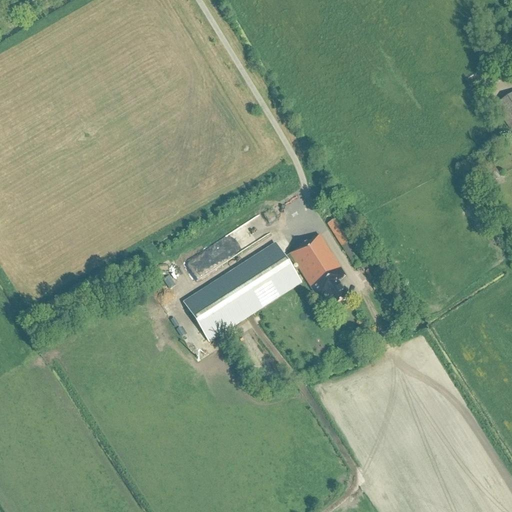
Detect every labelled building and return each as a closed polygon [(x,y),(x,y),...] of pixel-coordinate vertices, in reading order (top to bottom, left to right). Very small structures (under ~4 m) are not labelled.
[(483,72),(475,76),(479,85),(487,81),(483,72)] [(511,95),(494,107),(511,134),(511,95)] [(457,156),(451,159),(454,166),(460,163),(457,156)] [(471,180),(476,177),(484,189),(500,179),(492,167),(486,157),(465,170),(471,180)] [(296,202),(281,208),(289,226),(303,220),(296,202)] [(336,219),(351,242),(357,238),(342,215),(336,219)] [(327,226),(355,269),(363,264),(335,220),(327,226)] [(203,274),(242,254),(241,251),(248,247),(246,243),(245,244),(242,237),(196,260),(203,274)] [(349,299),(338,282),(345,277),(319,237),(284,259),(290,268),(295,265),(316,298),(321,295),(331,310),(349,299)] [(276,247),(185,306),(208,342),(300,283),(290,268),(284,259),(276,247)] [(168,275),(174,285),(180,281),(174,271),(168,275)] [(169,309),(170,322),(182,322),(182,309),(169,309)] [(273,329),(264,316),(255,323),(264,335),(273,329)]
